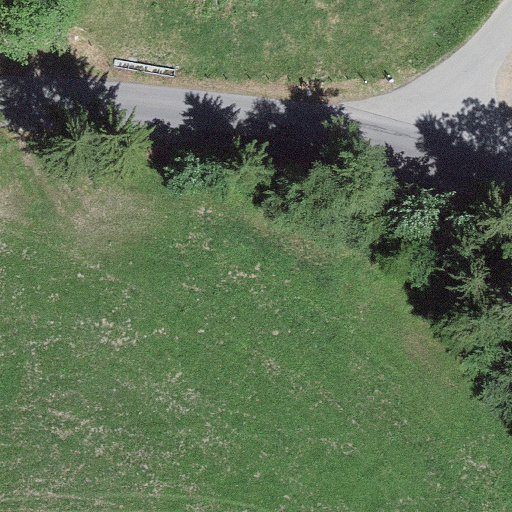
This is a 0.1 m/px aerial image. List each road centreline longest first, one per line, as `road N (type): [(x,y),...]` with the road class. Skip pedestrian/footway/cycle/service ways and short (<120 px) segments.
road 1 (tertiary): [(0,97),(334,133),(437,158)]
road 2 (unclassified): [(437,158),(511,25)]
